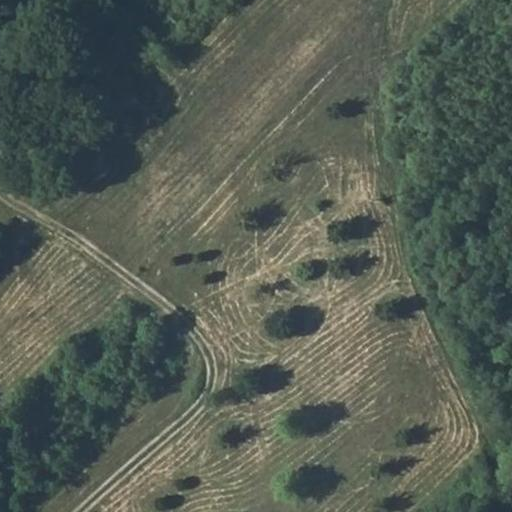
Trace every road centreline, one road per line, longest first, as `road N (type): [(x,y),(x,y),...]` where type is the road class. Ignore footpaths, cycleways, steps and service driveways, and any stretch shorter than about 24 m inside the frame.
road 1 (track): [(505,511),(510,452),(445,319),(386,132),(395,0)]
road 2 (track): [(0,191),(64,229),(177,319),(211,370),(197,410),(79,511)]
